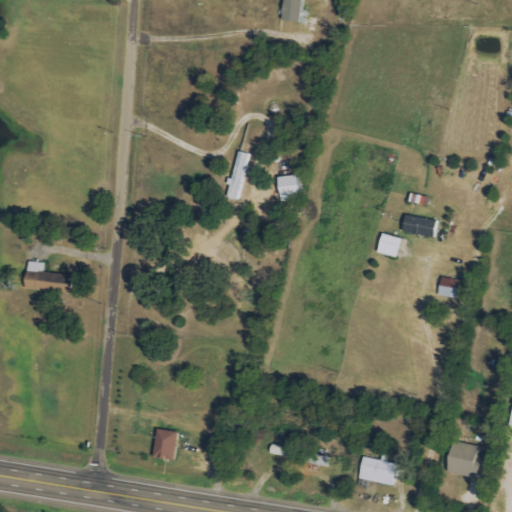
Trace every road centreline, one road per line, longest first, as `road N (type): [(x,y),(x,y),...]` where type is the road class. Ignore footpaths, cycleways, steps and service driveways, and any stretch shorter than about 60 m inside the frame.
road 1 (residential): [(134,0),(97,489)]
road 2 (trunk): [(239,511),(0,473)]
